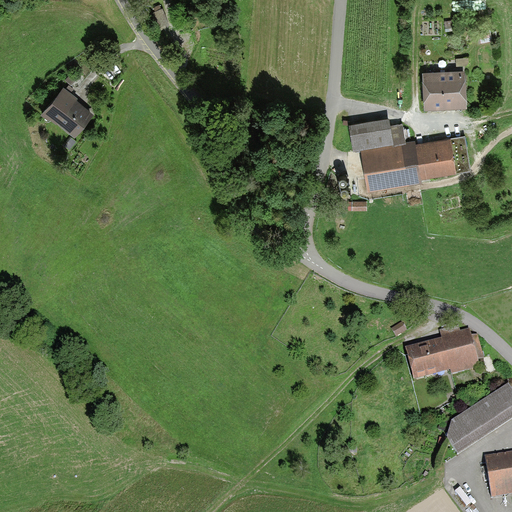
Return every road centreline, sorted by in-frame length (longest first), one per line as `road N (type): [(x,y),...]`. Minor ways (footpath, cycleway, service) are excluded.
road 1 (unclassified): [(121,0),(207,117),(249,224),(304,258)]
road 2 (unclassified): [(304,258),(339,0)]
road 3 (unclassified): [(511,355),(454,313),(346,280),(304,258)]
